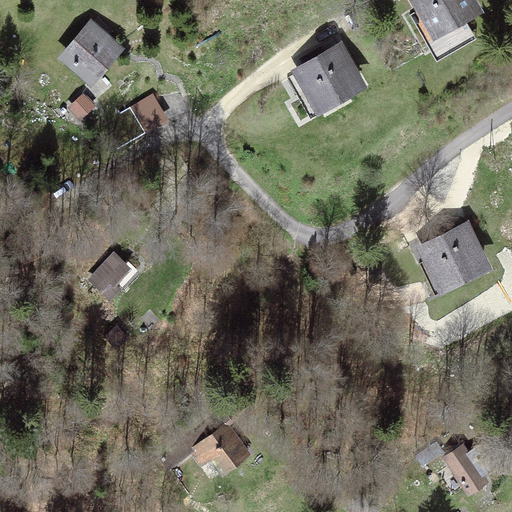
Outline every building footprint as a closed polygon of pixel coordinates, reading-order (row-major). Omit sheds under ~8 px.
[(413,16),(425,35),(474,7),(469,0),(417,0),(423,10),(413,16)] [(103,37),(108,32),(94,20),(65,54),(90,76),(114,47),(103,37)] [(358,82),(338,48),(324,55),(321,49),(303,59),(307,66),(299,70),(307,85),(297,91),(309,111),(358,82)] [(142,134),(127,109),(102,123),(117,149),(142,134)] [(482,262),(464,226),(450,233),(447,226),(428,236),(432,243),(424,247),(431,262),(422,267),(432,286),(482,262)] [(133,272),(114,255),(91,279),(110,296),(133,272)] [(223,410),(160,458),(168,467),(191,448),(202,463),(211,456),(223,471),(247,452),(225,424),(230,420),(223,410)] [(462,445),(445,457),(467,489),(484,478),(482,474),(496,464),(481,443),(467,452),(462,445)]
